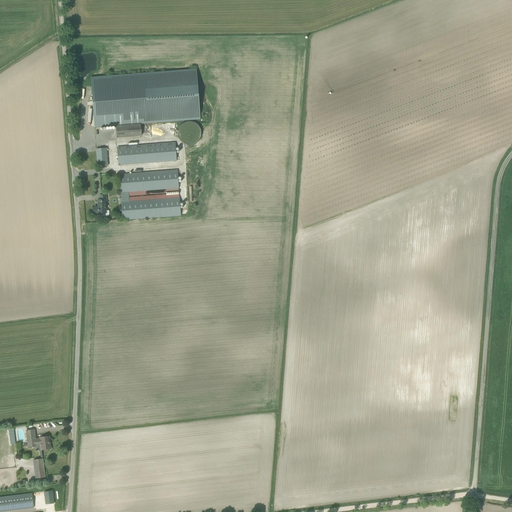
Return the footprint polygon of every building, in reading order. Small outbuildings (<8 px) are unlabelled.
[(97,77),(91,77),(91,86),(95,127),(104,126),(115,125),(140,123),(150,123),(199,119),(199,110),(196,69),(97,77)] [(140,123),(115,125),(116,137),(141,136),(140,123)] [(118,165),(123,164),(176,160),(175,143),(117,147),(118,165)] [(106,148),(96,149),(97,166),(107,166),(106,148)] [(177,170),(119,175),(120,192),(121,198),(121,202),(121,204),(121,205),(123,220),(180,215),(179,198),(179,193),(129,197),(129,196),(166,193),(166,192),(179,191),(178,188),(177,170)] [(98,207),(93,207),(93,209),(93,213),(98,213),(99,214),(101,214),(102,214),(102,216),(107,216),(108,216),(108,215),(109,215),(109,214),(109,210),(106,211),(106,207),(105,203),(105,199),(106,199),(106,194),(100,195),(100,200),(97,200),(98,207)] [(41,445),(41,450),(51,449),(49,436),(40,437),(40,438),(36,439),(34,430),(26,431),(28,447),(41,445)] [(45,477),(43,459),(33,460),(36,478),(45,477)] [(44,492),(46,504),(54,503),(52,491),(44,492)] [(0,511),(29,508),(34,508),(32,493),(0,497),(0,511)]
